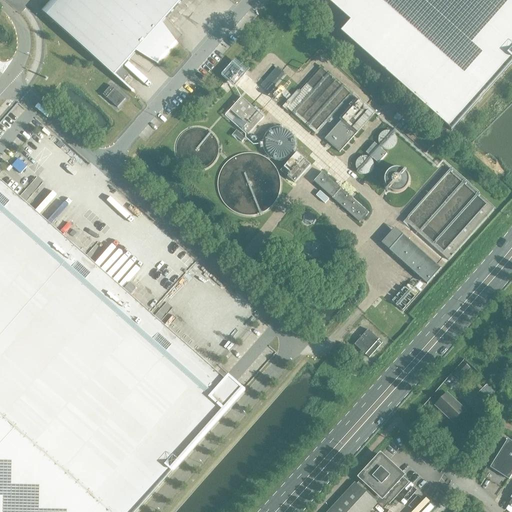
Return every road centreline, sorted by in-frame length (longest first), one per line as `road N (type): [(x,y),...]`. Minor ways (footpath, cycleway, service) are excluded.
road 1 (primary): [(511,236),(265,511)]
road 2 (primary): [(291,511),(511,268)]
